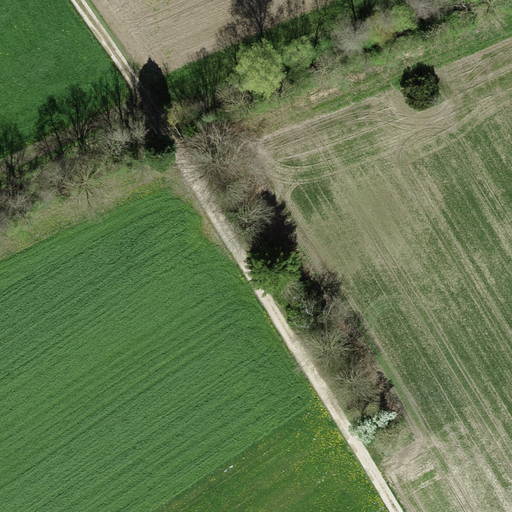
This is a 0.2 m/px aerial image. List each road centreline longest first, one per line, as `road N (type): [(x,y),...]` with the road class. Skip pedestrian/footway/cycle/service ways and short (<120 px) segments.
road 1 (track): [(390,511),(162,144),(60,0)]
road 2 (track): [(381,0),(132,100),(0,169)]
